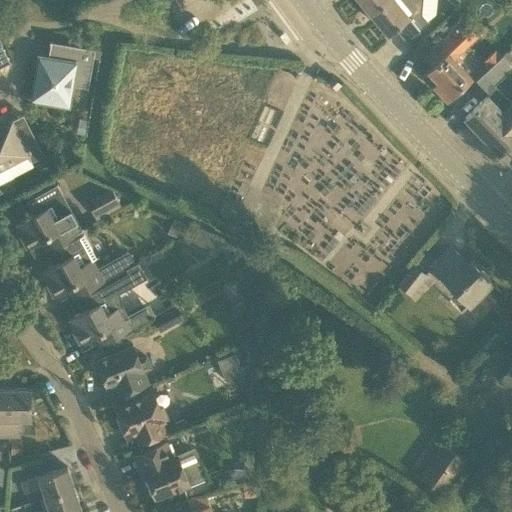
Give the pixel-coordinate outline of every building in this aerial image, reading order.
[(172,10),(180,6),(176,0),(166,0),(172,10)] [(359,0),(370,13),(386,0),(359,0)] [(386,0),(370,13),(387,34),(397,27),(406,39),(429,22),(421,13),(422,0),(386,0)] [(511,102),(494,84),(502,77),(511,67),(511,63),(486,37),(472,50),(489,67),(476,80),(487,91),(490,93),(487,96),(487,95),(465,116),(499,152),(511,139),(511,122),(502,111),(505,108),(511,102)] [(447,98),(470,75),(452,56),(456,53),(443,39),(425,56),(434,65),(424,74),(437,88),(436,89),(443,96),(444,95),(447,98)] [(100,58),(101,50),(49,41),(45,66),(37,65),(31,99),(63,105),(66,84),(88,88),(93,57),(100,58)] [(511,122),(511,101),(511,102),(505,108),(502,111),(511,122)] [(31,161),(43,154),(22,114),(0,125),(0,150),(7,165),(27,155),(31,161)] [(46,159),(37,164),(42,172),(50,168),(46,159)] [(27,200),(34,213),(16,223),(22,235),(20,236),(26,247),(49,235),(54,245),(77,232),(65,211),(69,209),(55,184),(27,200)] [(96,219),(121,206),(110,187),(91,198),(95,206),(90,208),(96,219)] [(169,216),(163,229),(177,236),(184,222),(169,216)] [(205,254),(218,236),(200,227),(188,242),(205,254)] [(91,259),(78,237),(57,249),(63,260),(43,271),(49,283),(47,284),(53,295),(75,282),(81,293),(103,280),(92,259),(91,259)] [(467,263),(450,245),(430,265),(469,304),(492,281),(471,260),(467,263)] [(128,250),(112,259),(119,272),(127,267),(135,263),(128,250)] [(107,341),(130,328),(154,314),(148,303),(123,317),(112,296),(147,277),(138,261),(135,263),(127,267),(129,271),(84,296),(90,307),(69,319),(75,330),(73,332),(79,342),(101,330),(107,341)] [(410,294),(426,275),(415,265),(399,284),(410,294)] [(177,307),(152,320),(159,333),(184,320),(177,307)] [(139,359),(133,345),(96,360),(106,384),(115,381),(120,395),(148,384),(142,370),(150,366),(146,356),(139,359)] [(234,353),(218,360),(227,384),(244,377),(242,374),(240,368),(234,353)] [(511,361),(498,381),(511,390),(511,361)] [(0,436),(9,436),(8,388),(0,387),(0,436)] [(9,436),(19,436),(19,418),(31,418),(30,387),(8,388),(9,436)] [(158,407),(153,393),(115,408),(126,435),(135,431),(140,444),(166,433),(161,421),(167,418),(162,405),(158,407)] [(254,397),(234,405),(237,411),(245,417),(260,411),(254,397)] [(22,439),(11,439),(11,453),(22,453),(22,439)] [(166,442),(134,455),(141,471),(144,469),(155,497),(203,477),(197,461),(182,467),(177,455),(172,457),(166,442)] [(442,442),(419,475),(443,492),(466,459),(442,442)] [(74,487),(67,466),(21,481),(24,492),(41,486),(45,496),(74,487)] [(67,511),(81,508),(74,487),(45,496),(48,507),(31,511),(67,511)] [(477,497),(468,511),(489,511),(492,507),(477,497)]
